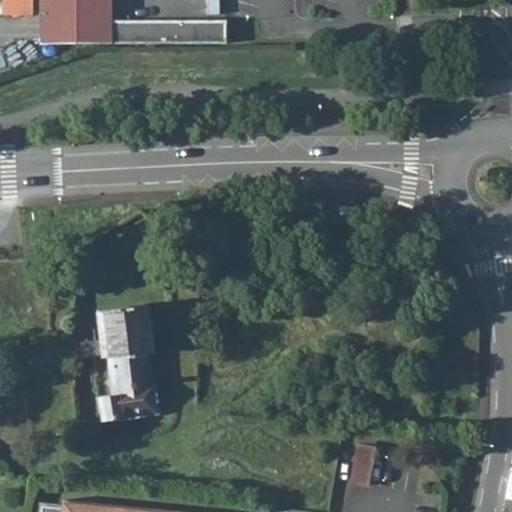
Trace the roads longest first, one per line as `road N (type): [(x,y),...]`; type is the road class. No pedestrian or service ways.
road 1 (tertiary): [(487,511),(507,395),(504,239)]
road 2 (tertiary): [(238,162),(0,174)]
road 3 (tertiary): [(238,162),(367,179),(453,210)]
road 4 (tertiary): [(457,157),(238,162)]
